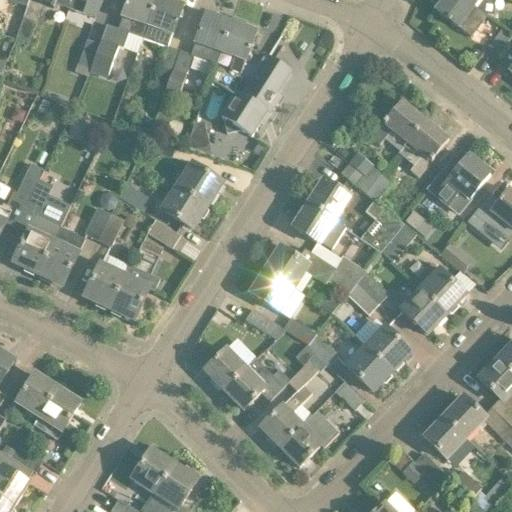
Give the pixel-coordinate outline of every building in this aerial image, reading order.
[(0,0),(8,3),(28,10),(31,0),(0,0)] [(56,7),(70,13),(74,0),(43,0),(43,3),(53,6),(52,10),(55,11),(56,7)] [(74,0),(70,13),(97,22),(104,0),(74,0)] [(130,0),(123,20),(124,20),(119,32),(108,28),(92,71),(92,72),(109,78),(119,50),(124,52),(130,37),(144,43),(159,0),(130,0)] [(159,0),(144,43),(168,51),(169,50),(173,38),(174,38),(184,9),(173,5),(174,0),(173,0),(159,0)] [(487,18),(476,9),(463,0),(447,0),(437,13),(471,41),(487,18)] [(463,0),(476,9),(483,0),(463,0)] [(216,68),(218,68),(235,22),(219,16),(218,21),(206,17),(196,48),(192,59),(203,63),(216,68)] [(30,47),(38,25),(24,21),(17,42),(30,47)] [(246,66),(257,35),(246,31),(247,26),(235,22),(218,68),(231,73),(242,77),(246,66)] [(511,42),(511,35),(504,30),(487,52),(498,61),(511,42)] [(88,44),(81,68),(80,67),(77,75),(90,79),(92,72),(92,71),(100,48),(88,44)] [(268,60),(261,71),(242,100),(237,97),(222,121),(225,122),(228,137),(243,134),(253,140),(262,127),(264,128),(282,100),(278,97),(292,75),(268,60)] [(174,74),(161,70),(153,94),(165,98),(174,74)] [(186,79),(174,74),(165,98),(178,103),(186,79)] [(73,116),(61,110),(63,107),(48,99),(39,116),(66,130),(73,116)] [(399,157),(426,124),(403,105),(388,124),(387,124),(372,143),(380,149),(385,143),(400,155),(399,157)] [(426,124),(399,157),(415,170),(411,174),(419,180),(449,144),(426,124)] [(135,150),(143,153),(149,140),(140,136),(135,150)] [(149,140),(143,153),(173,164),(178,150),(149,140)] [(459,217),(470,204),(491,178),(469,161),(464,167),(455,159),(433,185),(442,193),(437,199),(459,217)] [(191,166),(176,189),(208,210),(223,186),(191,166)] [(32,167),(27,177),(14,204),(28,210),(41,183),(45,174),(32,167)] [(386,196),(364,178),(350,167),(342,177),(377,206),(386,196)] [(372,169),(364,178),(386,196),(394,186),(372,169)] [(54,189),(41,183),(28,210),(41,217),(54,189)] [(325,184),(309,207),(336,225),(338,226),(353,202),(325,184)] [(144,216),(152,203),(127,187),(120,200),(144,216)] [(193,233),(208,210),(176,189),(161,212),(193,233)] [(511,194),(509,193),(482,227),(491,235),(493,232),(508,244),(511,238),(511,194)] [(319,247),(320,245),(332,253),(345,231),(337,226),(338,226),(336,225),(309,207),(294,231),(319,247)] [(0,208),(0,239),(12,214),(0,208)] [(85,238),(99,245),(112,218),(98,211),(85,238)] [(383,257),(406,229),(385,211),(360,242),(381,255),(383,257)] [(427,239),(435,228),(414,214),(407,225),(427,239)] [(99,245),(101,245),(112,251),(125,224),(112,218),(99,245)] [(14,265),(39,277),(62,230),(37,219),(30,233),(14,265)] [(174,252),(182,239),(157,223),(149,236),(174,252)] [(406,229),(383,257),(393,265),(416,238),(406,229)] [(62,230),(39,277),(64,289),(87,242),(62,230)] [(464,276),(473,265),(451,247),(442,258),(464,276)] [(281,251),(266,275),(296,295),(308,276),(327,288),(329,285),(348,298),(349,300),(358,288),(359,287),(335,272),(305,253),(299,262),(281,251)] [(335,272),(359,287),(367,276),(368,275),(344,259),(342,262),(335,272)] [(85,300),(111,312),(126,280),(100,268),(85,300)] [(111,312),(135,324),(150,292),(156,295),(161,283),(131,269),(126,280),(111,312)] [(439,272),(420,292),(447,318),(466,298),(439,272)] [(296,295),(266,275),(252,297),(282,316),(296,295)] [(390,298),(367,276),(359,287),(358,288),(380,309),(390,298)] [(380,309),(358,288),(349,300),(370,319),(380,309)] [(428,337),(447,318),(420,292),(401,311),(428,337)] [(272,340),(279,328),(254,312),(246,323),(272,340)] [(284,332),(309,348),(317,337),(292,321),(284,332)] [(365,349),(392,375),(411,355),(384,329),(365,349)] [(340,359),(320,339),(317,337),(309,348),(308,349),(329,370),(340,359)] [(365,349),(346,369),(373,394),(392,375),(365,349)] [(511,351),(499,364),(511,376),(511,351)] [(205,374),(225,395),(248,373),(228,352),(205,374)] [(0,387),(15,364),(0,354),(0,387)] [(305,389),(320,374),(310,364),(288,385),(298,395),(285,408),(261,431),(281,451),(303,428),(293,418),(313,397),(305,389)] [(511,376),(499,364),(480,383),(500,403),(493,412),(511,430),(511,376)] [(244,414),(267,392),(248,373),(225,395),(244,414)] [(35,377),(17,405),(41,420),(59,392),(35,377)] [(355,414),(366,404),(346,384),(336,395),(355,414)] [(59,392),(41,420),(64,435),(82,407),(59,392)] [(466,444),(484,426),(480,423),(484,420),(462,401),(443,422),(466,444)] [(303,428),(281,451),(301,470),(322,449),(325,452),(340,436),(339,435),(336,439),(315,417),(303,429),(303,428)] [(466,444),(443,422),(424,441),(447,464),(466,444)] [(511,452),(511,432),(509,429),(499,439),(511,452)] [(13,462),(26,470),(37,477),(45,465),(21,450),(13,462)] [(19,480),(26,470),(13,462),(0,453),(0,500),(15,510),(30,486),(19,480)] [(133,483),(156,498),(176,468),(152,453),(133,483)] [(442,491),(451,482),(425,457),(416,466),(442,491)] [(156,498),(177,511),(179,511),(199,483),(176,468),(156,498)] [(473,503),(483,492),(464,474),(454,485),(473,503)] [(0,511),(13,511),(15,510),(0,500),(0,511)] [(135,511),(120,502),(113,511),(135,511)]
